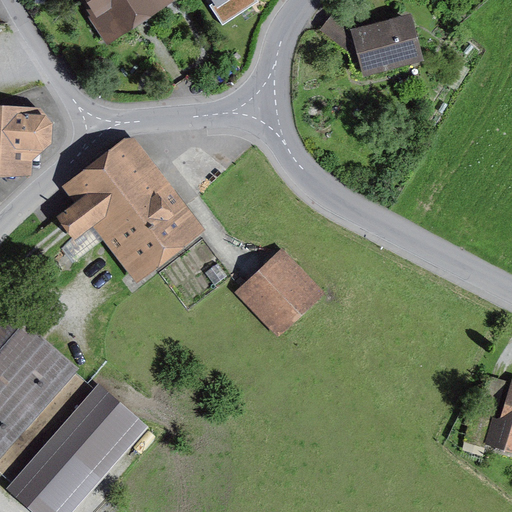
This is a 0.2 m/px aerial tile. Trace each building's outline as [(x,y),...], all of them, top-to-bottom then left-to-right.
[(87,0),(110,33),(160,0),(87,0)] [(232,0),(210,0),(217,10),(232,0)] [(354,53),(357,67),(365,65),(366,69),(403,60),(400,51),(416,47),(409,21),(357,34),(333,16),(323,29),(354,53)] [(24,144),(42,145),(47,141),(48,124),(44,119),(26,118),(26,113),(0,110),(0,165),(22,167),(24,144)] [(89,198),(63,217),(76,233),(70,238),(79,250),(93,239),(84,227),(101,214),(141,266),(188,230),(121,144),(123,143),(122,142),(73,180),(75,180),(89,198)] [(316,293),(281,257),(244,292),(280,328),(316,293)] [(0,434),(18,414),(26,421),(73,369),(0,304),(0,434)] [(64,511),(142,423),(98,385),(11,485),(42,511),(64,511)] [(511,385),(494,442),(511,447),(511,385)] [(487,438),(493,421),(472,415),(467,433),(487,438)]
